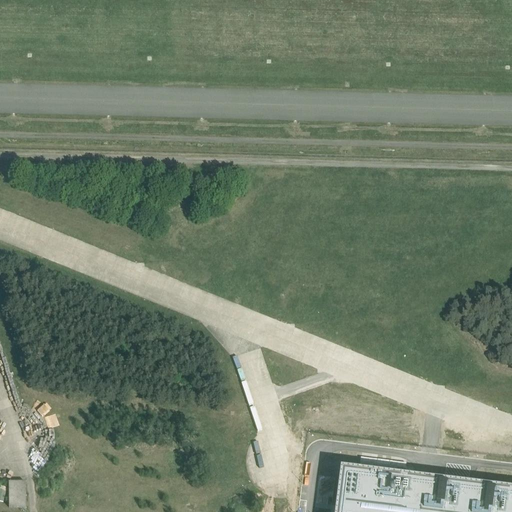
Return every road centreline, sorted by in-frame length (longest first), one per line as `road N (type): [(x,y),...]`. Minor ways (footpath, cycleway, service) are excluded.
road 1 (residential): [(234,319),(0,224)]
road 2 (residential): [(511,429),(354,368)]
road 3 (residential): [(354,368),(234,319)]
